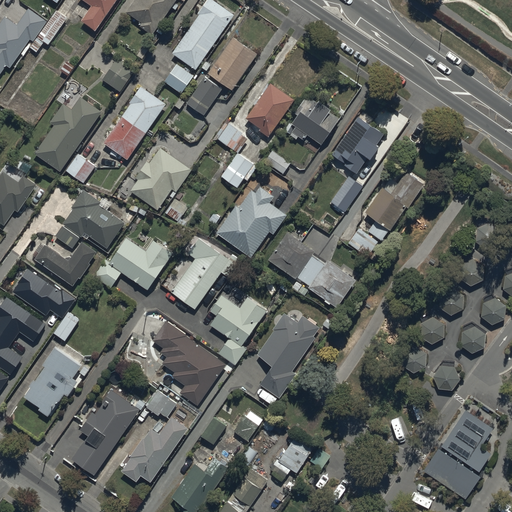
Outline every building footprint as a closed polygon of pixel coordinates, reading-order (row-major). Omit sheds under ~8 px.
[(90,8),(94,10),(84,25),(97,34),(120,0),(80,0),(80,1),(90,8)] [(157,35),(180,2),(181,0),(138,0),(128,15),(144,26),(141,31),(154,40),(157,35)] [(212,2),(174,57),(198,73),(236,18),(212,2)] [(31,12),(19,29),(6,20),(0,28),(0,77),(1,78),(8,68),(12,70),(31,43),(33,45),(48,24),(31,12)] [(40,40),(50,47),(69,20),(59,12),(40,40)] [(261,56),(233,37),(207,75),(235,94),(261,56)] [(119,59),(103,82),(122,95),(138,72),(119,59)] [(164,83),(182,95),(195,77),(177,64),(164,83)] [(205,118),(223,92),(204,79),(187,105),(205,118)] [(272,87),(248,122),(273,138),(297,104),(272,87)] [(168,107),(141,89),(103,144),(129,163),(168,107)] [(290,124),(322,146),(340,120),(308,99),(290,124)] [(57,129),(37,157),(62,174),(95,127),(103,115),(82,100),(73,112),(70,110),(65,107),(52,126),(57,129)] [(362,119),(335,159),(362,177),(389,137),(362,119)] [(162,151),(132,194),(159,213),(174,192),(178,195),(194,173),(189,170),(162,151)] [(267,164),(285,177),(293,165),(274,153),(267,164)] [(67,174),(85,186),(98,167),(81,155),(67,174)] [(240,155),(223,180),(240,192),(257,167),(240,155)] [(18,216),(25,206),(33,195),(37,189),(23,178),(18,185),(3,174),(0,178),(0,226),(4,230),(15,214),(18,216)] [(384,248),(393,234),(411,208),(426,187),(408,175),(393,196),(385,190),(367,217),(378,224),(369,237),(360,232),(349,247),(358,253),(373,263),(384,248)] [(346,215),(364,188),(349,178),(330,204),(346,215)] [(447,185),(438,197),(449,205),(457,192),(447,185)] [(45,192),(39,187),(30,199),(36,204),(45,192)] [(289,218),(272,206),(276,200),(261,190),(257,196),(254,194),(241,211),(238,209),(218,237),(253,261),(271,235),(276,238),(289,218)] [(86,236),(109,252),(129,225),(86,194),(66,222),(55,238),(75,252),(86,236)] [(176,202),(166,216),(179,225),(189,211),(176,202)] [(504,232),(492,223),(479,229),(477,243),(489,252),(502,246),(504,232)] [(289,236),(270,263),(299,283),(300,281),(313,290),(312,293),(339,312),(358,284),(331,265),(328,270),(314,260),(318,256),(289,236)] [(128,239),(111,262),(152,291),(169,268),(177,257),(157,243),(149,254),(128,239)] [(188,256),(197,262),(174,294),(198,311),(223,276),(232,282),(246,264),(232,254),(228,261),(208,246),(199,240),(188,256)] [(48,249),(37,263),(75,290),(85,275),(98,257),(84,247),(71,265),(48,249)] [(487,268),(475,258),(461,264),(459,278),(470,287),(484,282),(487,268)] [(31,270),(14,294),(48,318),(52,312),(64,321),(77,303),(65,294),(31,270)] [(296,282),(292,287),(305,298),(309,293),(296,282)] [(466,296),(454,288),(441,295),(440,309),(452,317),(465,311),(466,296)] [(252,348),(246,344),(269,311),(256,301),(254,304),(250,301),(243,312),(228,302),(221,296),(209,313),(216,318),(210,327),(228,340),(218,355),(217,355),(237,369),(252,348)] [(0,308),(0,367),(14,378),(26,361),(11,351),(23,334),(37,343),(48,327),(7,298),(0,308)] [(509,308),(498,298),(484,303),(481,318),(492,327),(506,323),(509,308)] [(56,337),(69,345),(84,324),(71,315),(56,337)] [(447,326),(435,317),(422,323),(420,338),(432,346),(446,340),(447,326)] [(297,377),(293,374),(317,341),(323,332),(304,319),(298,327),(287,320),(260,359),(274,369),(261,387),(280,400),(297,377)] [(205,402),(208,398),(213,391),(216,387),(230,367),(169,324),(155,344),(166,351),(163,356),(170,361),(165,367),(178,376),(175,380),(187,389),(181,397),(200,410),(205,402)] [(486,335),(474,328),(461,335),(461,350),(474,357),(487,349),(486,335)] [(428,354),(416,346),(403,353),(402,367),(414,375),(427,369),(428,354)] [(60,352),(26,400),(52,419),(86,370),(60,352)] [(454,362),(440,360),(431,372),(438,386),(452,387),(461,375),(454,362)] [(0,396),(10,383),(0,376),(0,396)] [(75,463),(98,479),(144,414),(121,398),(110,391),(81,433),(91,440),(75,463)] [(161,394),(149,410),(166,422),(178,406),(161,394)] [(233,432),(250,444),(266,422),(249,410),(233,432)] [(202,437),(216,447),(234,421),(220,411),(202,437)] [(494,430),(466,412),(426,474),(467,500),(484,474),(480,471),(491,454),(482,448),(494,430)] [(173,420),(161,437),(152,431),(121,474),(139,486),(143,480),(153,487),(192,433),(173,420)] [(282,463),(299,474),(316,450),(299,439),(282,463)] [(258,453),(250,447),(239,462),(248,468),(258,453)] [(172,502),(185,511),(203,511),(223,484),(232,472),(216,461),(207,473),(197,466),(172,502)] [(230,502),(244,511),(250,511),(271,484),(252,471),(230,502)]
